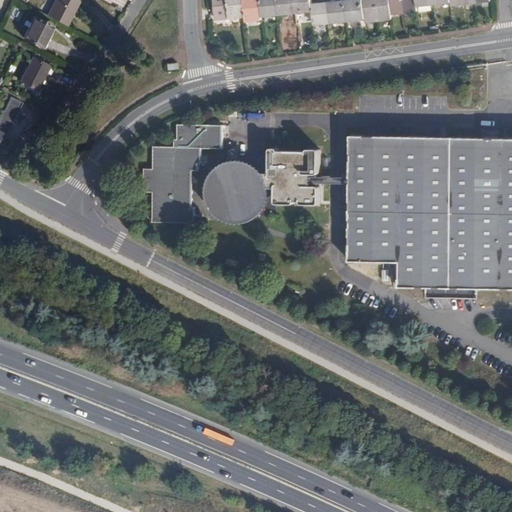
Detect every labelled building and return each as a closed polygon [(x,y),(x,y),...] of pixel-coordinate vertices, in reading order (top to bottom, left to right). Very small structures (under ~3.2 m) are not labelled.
[(52,0),(45,15),(65,25),(77,0),(52,0)] [(229,18),(227,0),(210,0),(213,19),(229,18)] [(246,16),(243,0),(227,0),(229,18),(246,16)] [(243,0),(246,16),(246,21),(262,19),(262,16),(260,0),(243,0)] [(277,0),(260,0),(262,16),(279,14),(277,0)] [(294,0),(277,0),(279,14),(296,12),(294,0)] [(311,0),(294,0),(296,12),(312,10),(312,4),(311,0)] [(363,0),(356,0),(346,1),(348,20),(365,19),(364,12),(363,0)] [(363,0),(364,12),(365,19),(366,21),(378,20),(377,8),(376,0),(363,0)] [(389,0),(376,0),(377,8),(378,20),(392,19),(391,13),(389,0)] [(389,0),(391,13),(405,12),(403,0),(389,0)] [(403,0),(405,12),(417,11),(417,5),(416,0),(403,0)] [(346,1),(330,3),(331,22),(348,20),(346,1)] [(330,3),(312,4),(312,10),(313,14),(314,24),(331,22),(330,3)] [(24,38),(41,47),(48,33),(50,34),(52,29),(54,26),(35,17),(24,38)] [(48,33),(41,47),(45,49),(54,31),(52,29),(50,34),(48,33)] [(33,57),(20,81),(36,89),(48,66),(33,57)] [(223,149),(223,127),(178,126),(178,141),(173,141),(173,149),(154,148),(154,169),(144,170),(144,192),(154,193),(153,224),(195,225),(196,208),(192,208),(193,172),(197,172),(197,166),(202,166),(201,149),(223,149)] [(511,138),(352,136),(350,261),(400,262),(399,287),(511,289),(511,138)] [(266,185),(266,188),(277,189),(277,202),(278,204),(280,204),(294,204),(296,202),(301,202),(302,204),(304,205),(318,205),(320,203),(321,188),(319,186),(312,186),(312,183),(312,176),(312,174),(321,174),(321,151),(320,149),(310,148),(308,151),(280,151),(279,148),(274,148),(272,148),(271,149),(271,173),(261,173),(259,173),(262,176),(264,180),(266,185)] [(266,197),(266,188),(266,185),(264,180),(262,176),(259,173),(256,170),(251,167),(245,165),(237,164),(232,165),(227,167),(223,169),(218,174),(215,179),(212,185),(211,191),(212,195),(213,201),(217,209),(221,213),(227,216),(231,218),(236,219),(242,219),(248,218),(253,215),(257,212),(260,209),(263,205),(265,200),(266,197)]
